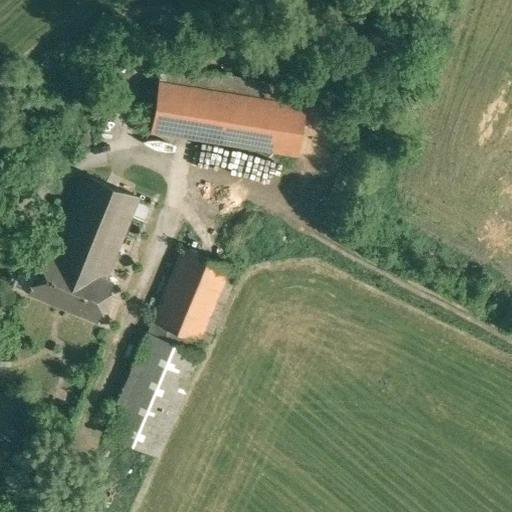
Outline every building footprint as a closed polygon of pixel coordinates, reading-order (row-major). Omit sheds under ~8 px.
[(306,89),(161,65),(151,129),(296,153),(306,89)] [(138,197),(83,175),(49,256),(105,279),(138,197)] [(237,271),(182,248),(152,320),(198,340),(206,343),(237,271)] [(49,256),(43,253),(27,291),(97,319),(112,282),(105,279),(49,256)] [(198,340),(152,320),(104,433),(156,455),(198,353),(193,351),(198,340)]
